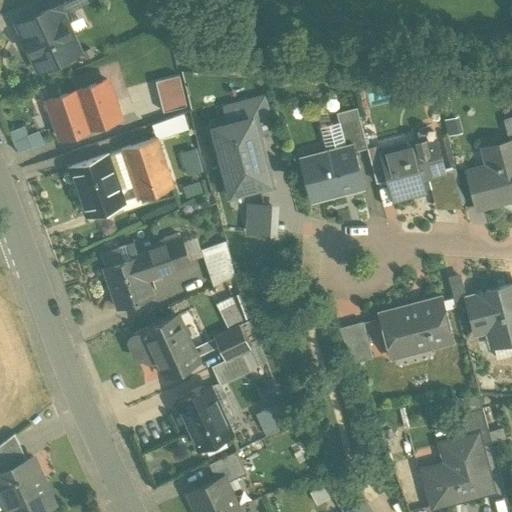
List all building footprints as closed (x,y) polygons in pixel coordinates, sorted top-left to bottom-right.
[(87,0),(51,0),(54,5),(55,4),(59,13),(87,0)] [(54,5),(18,22),(28,43),(29,43),(40,68),(40,69),(80,51),(71,32),(69,33),(59,13),(55,4),(54,5)] [(180,74),(156,80),(164,111),(187,105),(180,74)] [(108,79),(78,89),(91,127),(121,117),(108,79)] [(78,89),(49,99),(62,137),(91,127),(78,89)] [(266,94),(222,106),(226,120),(254,113),(260,133),(275,128),(266,94)] [(226,120),(209,125),(230,197),(274,184),(260,133),(254,113),(226,120)] [(185,114),(155,123),(159,134),(189,125),(185,114)] [(360,116),(340,121),(347,147),(354,145),(356,150),(368,147),(360,116)] [(24,125),(10,131),(19,152),(33,147),(28,134),(24,125)] [(28,134),(33,147),(45,142),(39,130),(28,134)] [(157,136),(123,148),(140,197),(174,185),(157,136)] [(418,144),(383,153),(382,150),(381,150),(391,185),(402,182),(405,195),(424,190),(421,177),(445,171),(436,136),(417,141),(418,144)] [(511,140),(510,141),(492,145),(497,163),(469,170),(478,207),(498,202),(498,200),(511,196),(511,140)] [(347,147),(324,153),(326,158),(309,162),(314,179),(311,180),(315,196),(362,184),(358,168),(361,168),(356,150),(354,145),(347,147)] [(197,148),(182,152),(188,174),(203,170),(197,148)] [(108,153),(71,166),(88,215),(125,202),(108,153)] [(200,181),(184,186),(187,197),(203,191),(200,181)] [(139,254),(105,266),(119,307),(153,295),(147,276),(191,262),(183,236),(138,252),(139,254)] [(226,239),(201,248),(214,284),(236,274),(226,239)] [(462,276),(450,279),(457,304),(468,301),(467,298),(468,297),(462,276)] [(511,283),(480,292),(480,294),(468,297),(467,298),(468,301),(476,331),(489,327),(494,344),(511,339),(511,283)] [(442,296),(381,313),(393,356),(395,355),(394,351),(433,341),(434,345),(454,340),(442,296)] [(178,314),(145,330),(132,336),(130,341),(136,355),(142,356),(144,355),(146,358),(153,360),(158,358),(166,375),(199,359),(197,354),(194,348),(178,314)] [(364,320),(340,327),(354,362),(373,356),(364,320)] [(239,324),(216,335),(217,337),(227,359),(242,353),(251,349),(239,324)] [(203,343),(194,348),(197,354),(206,350),(203,343)] [(258,364),(251,349),(242,353),(249,369),(258,364)] [(227,359),(213,366),(221,382),(249,369),(242,353),(227,359)] [(211,385),(178,400),(199,448),(232,432),(211,385)] [(483,407),(461,413),(467,436),(470,447),(481,444),(492,441),(483,407)] [(15,432),(0,444),(0,468),(1,470),(27,458),(15,432)] [(470,447),(467,436),(442,442),(447,462),(425,468),(434,504),(493,488),(481,444),(470,447)] [(237,450),(209,463),(217,479),(224,476),(227,482),(247,472),(237,450)] [(1,470),(0,470),(0,490),(9,511),(34,511),(54,503),(33,456),(27,458),(1,470)] [(217,479),(190,491),(199,511),(226,511),(238,507),(227,482),(224,476),(217,479)]
